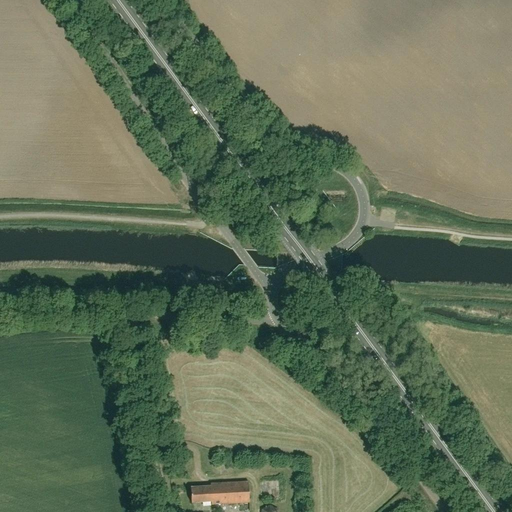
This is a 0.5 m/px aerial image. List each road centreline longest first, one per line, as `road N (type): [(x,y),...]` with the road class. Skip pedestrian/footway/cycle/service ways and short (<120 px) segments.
road 1 (primary): [(494,511),(117,0)]
road 2 (unclassified): [(272,287),(288,270),(356,235),(365,214),(362,189),(254,118),(159,0)]
road 3 (unclassified): [(272,287),(68,0)]
road 4 (unclassified): [(274,319),(0,315)]
road 5 (unclassified): [(447,511),(335,369),(274,319)]
road 6 (track): [(155,441),(127,312)]
